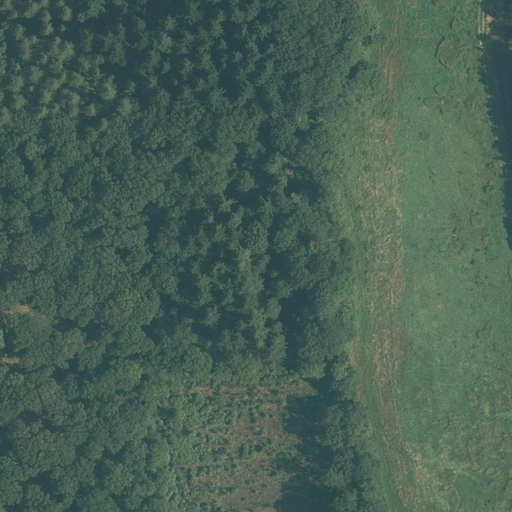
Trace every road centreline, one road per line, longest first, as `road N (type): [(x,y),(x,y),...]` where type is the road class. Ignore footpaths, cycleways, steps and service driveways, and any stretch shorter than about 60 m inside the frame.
road 1 (track): [(140,511),(111,159),(116,111),(210,0)]
road 2 (track): [(292,0),(289,138),(366,511)]
